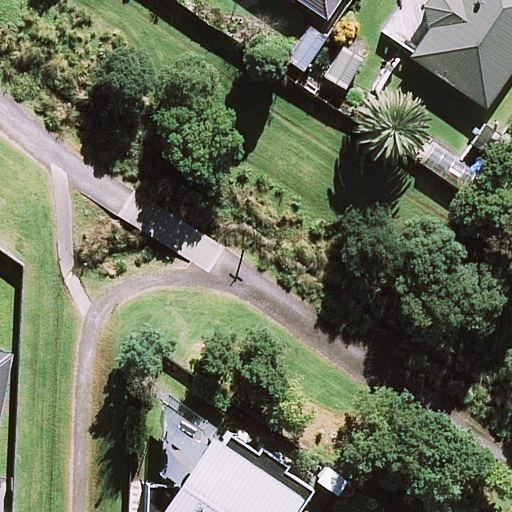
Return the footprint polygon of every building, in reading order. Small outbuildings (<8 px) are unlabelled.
[(299,0),(332,22),(347,0),(299,0)] [(414,60),(491,111),(511,79),(511,0),(434,0),(428,10),(432,28),(434,30),(414,60)] [(328,40),(308,26),(285,60),(305,74),(328,40)] [(468,166),(425,140),(413,160),(456,187),(468,166)] [(0,455),(19,356),(0,352),(0,455)] [(211,438),(178,486),(149,485),(148,511),(304,511),(317,494),(289,476),(294,469),(267,451),(263,458),(234,439),(228,448),(211,438)]
